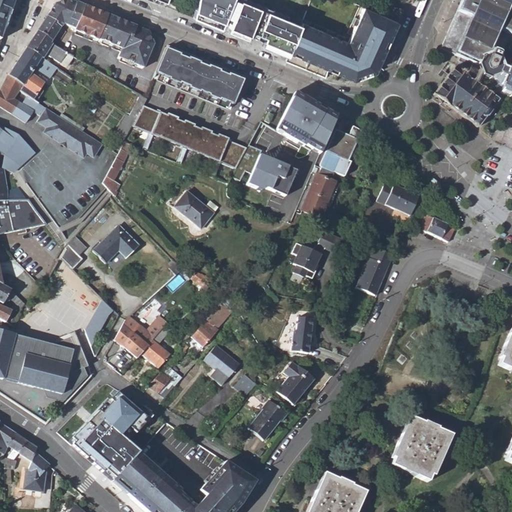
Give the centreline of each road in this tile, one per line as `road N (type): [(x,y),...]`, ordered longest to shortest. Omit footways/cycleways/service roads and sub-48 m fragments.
road 1 (residential): [(270,483),(362,363),(412,264),(442,256),(511,286)]
road 2 (tertiary): [(371,102),(106,0)]
road 3 (unknown): [(344,94),(291,216),(259,222),(221,210)]
road 4 (residential): [(108,376),(270,483)]
road 5 (tertiary): [(0,410),(119,511)]
road 6 (tertiary): [(511,227),(403,127)]
